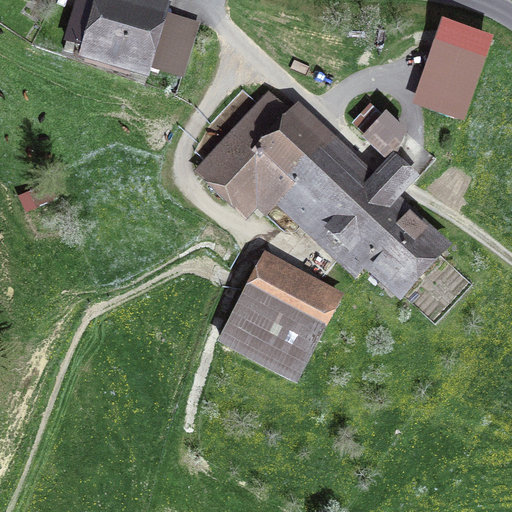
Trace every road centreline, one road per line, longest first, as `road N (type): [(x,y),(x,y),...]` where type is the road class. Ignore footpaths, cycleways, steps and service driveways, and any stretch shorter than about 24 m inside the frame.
road 1 (track): [(511,260),(420,195),(271,69),(210,0)]
road 2 (track): [(279,240),(233,223),(202,203),(189,182),(193,135),(250,49)]
